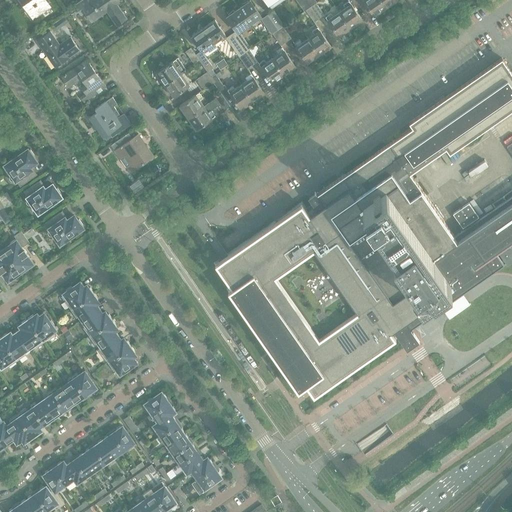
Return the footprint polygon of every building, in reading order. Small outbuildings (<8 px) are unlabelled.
[(50,7),(45,0),(21,0),(34,18),(50,7)] [(80,0),(74,5),(81,15),(85,12),(90,20),(106,9),(117,25),(127,18),(117,4),(120,2),(118,0),(80,0)] [(238,8),(250,25),(261,17),(250,0),(238,8)] [(274,2),(276,0),(264,0),(270,8),(275,4),(274,2)] [(305,10),(310,7),(305,0),(296,0),(304,11),(305,10)] [(338,11),(350,28),(362,20),(348,0),(343,4),(342,2),(335,7),(338,11)] [(362,0),(374,16),(386,8),(380,0),(362,0)] [(311,7),(319,18),(324,15),(316,3),(311,7)] [(314,22),(319,18),(311,7),(310,7),(305,10),(314,22)] [(238,33),(250,25),(238,8),(226,16),(238,33)] [(277,30),(282,26),(283,26),(273,11),(267,15),(277,30)] [(338,36),(350,28),(338,11),(332,16),(330,13),(325,16),(338,36)] [(272,34),(277,30),(267,15),(261,19),(271,34),(272,34)] [(226,38),(227,38),(225,35),(215,20),(203,28),(215,46),(226,38)] [(277,30),(285,42),(291,38),(282,26),(277,30)] [(307,38),(319,54),(331,46),(317,27),(311,30),(313,33),(307,38)] [(204,53),(215,46),(203,28),(191,36),(201,50),(196,54),(199,60),(207,71),(208,72),(211,76),(215,74),(211,69),(213,68),(204,56),(204,53)] [(280,45),(285,42),(277,30),(272,34),(280,45)] [(69,58),(80,51),(71,38),(60,45),(51,31),(37,41),(56,68),(70,58),(69,58)] [(234,38),(232,34),(227,38),(226,38),(239,56),(239,57),(244,53),(245,53),(234,38)] [(245,53),(249,50),(251,48),(241,34),(234,38),(245,53)] [(307,63),(319,54),(307,38),(301,42),(299,39),(293,43),(307,63)] [(272,58),(284,74),(295,66),(282,47),(276,51),(278,54),(272,58)] [(199,60),(196,54),(191,48),(186,52),(194,63),(199,60)] [(244,53),(252,65),(257,62),(249,50),(245,53),(244,53)] [(247,69),(252,65),(244,53),(239,57),(247,69)] [(186,69),(178,57),(156,72),(164,84),(181,73),(186,69)] [(272,83),(284,74),(272,58),(266,62),(264,59),(258,63),(272,83)] [(316,195),(324,206),(310,216),(302,205),(225,259),(215,266),(231,289),(228,291),(299,392),(305,387),(312,398),(395,341),(389,333),(405,321),(419,341),(421,339),(414,329),(436,313),(483,284),(496,275),(493,271),(511,258),(511,141),(507,145),(511,152),(511,196),(474,224),(472,221),(479,217),(469,202),(453,214),(463,228),(469,223),(471,226),(455,237),(410,174),(446,148),(450,154),(511,109),(511,76),(499,59),(409,123),(412,127),(316,195)] [(84,102),(106,87),(87,61),(63,77),(69,86),(81,78),(86,84),(82,87),(86,94),(81,97),(84,102)] [(211,76),(208,72),(207,71),(194,81),(198,85),(209,77),(211,76)] [(181,73),(164,84),(173,96),(192,83),(188,77),(185,79),(181,73)] [(241,84),(253,101),(264,93),(251,73),(245,77),(247,80),(241,84)] [(218,78),(215,74),(211,76),(209,77),(213,83),(218,89),(222,94),(225,99),(231,95),(241,109),(253,101),(241,84),(235,88),(233,85),(226,90),(218,79),(218,78)] [(201,91),(213,83),(209,77),(198,85),(201,91)] [(188,117),(204,106),(200,100),(203,98),(199,92),(180,106),(188,117)] [(230,105),(225,99),(222,94),(217,97),(204,106),(188,117),(196,129),(215,116),(214,114),(223,107),(225,109),(230,105)] [(113,137),(132,124),(124,113),(120,115),(114,106),(117,103),(113,97),(96,109),(97,111),(90,117),(104,137),(110,133),(113,137)] [(132,172),(154,157),(138,134),(132,138),(129,133),(112,145),(115,150),(115,151),(121,159),(128,154),(133,162),(128,165),(132,172)] [(16,181),(20,187),(34,177),(30,171),(31,170),(29,167),(37,162),(34,157),(35,156),(30,149),(29,150),(28,149),(13,160),(12,158),(5,163),(6,164),(5,165),(11,174),(10,174),(9,176),(9,177),(9,178),(10,180),(11,181),(12,181),(13,181),(15,181),(16,181)] [(24,192),(28,197),(27,198),(26,200),(26,201),(26,202),(27,203),(28,204),(29,205),(30,205),(31,205),(33,205),(38,213),(40,212),(41,213),(48,209),(47,207),(61,197),(60,196),(62,195),(57,188),(56,189),(53,184),(45,190),(43,187),(42,188),(38,182),(24,192)] [(0,200),(2,203),(10,197),(7,192),(0,196),(0,200)] [(2,203),(4,206),(6,208),(14,202),(10,197),(2,203)] [(68,238),(83,228),(82,227),(84,226),(79,219),(77,220),(74,215),(67,221),(65,218),(63,219),(59,213),(45,222),(49,228),(48,229),(48,231),(47,232),(48,233),(48,234),(49,235),(50,236),(52,236),(53,236),(54,236),(60,244),(61,243),(62,244),(69,240),(68,238)] [(23,234),(27,239),(35,233),(32,228),(23,234)] [(27,239),(23,234),(21,231),(20,232),(15,235),(14,236),(16,238),(10,243),(11,244),(4,249),(21,273),(29,268),(28,267),(32,263),(28,257),(30,256),(23,247),(30,242),(27,239)] [(14,278),(21,273),(4,249),(0,252),(0,271),(2,275),(4,274),(8,280),(13,277),(14,278)] [(71,309),(94,293),(90,287),(89,288),(87,285),(85,286),(82,281),(73,288),(71,286),(65,291),(66,292),(64,293),(68,299),(65,301),(71,309)] [(83,320),(100,308),(97,303),(99,302),(97,299),(98,298),(94,293),(71,309),(77,318),(80,316),(83,320)] [(463,297),(442,311),(448,319),(469,304),(463,297)] [(89,336),(113,319),(109,314),(107,315),(105,312),(104,313),(100,308),(83,320),(86,325),(83,327),(89,336)] [(27,318),(44,342),(52,336),(50,333),(55,329),(54,328),(56,327),(51,320),(49,321),(43,312),(38,315),(37,314),(34,316),(33,314),(27,318)] [(35,348),(44,342),(27,318),(22,322),(23,324),(20,326),(21,327),(16,331),(28,348),(33,345),(35,348)] [(101,347),(119,335),(116,330),(117,329),(115,326),(117,325),(113,319),(89,336),(95,344),(98,342),(101,347)] [(73,337),(69,330),(64,334),(69,340),(73,337)] [(24,352),(28,348),(16,331),(11,334),(10,333),(8,334),(7,333),(1,337),(17,360),(26,355),(24,352)] [(108,362),(131,346),(127,340),(126,341),(124,338),(122,339),(119,335),(101,347),(105,352),(102,354),(108,362)] [(9,366),(17,360),(1,337),(0,337),(0,364),(2,367),(7,363),(9,366)] [(131,346),(108,362),(114,371),(117,369),(120,374),(122,373),(123,374),(130,369),(129,368),(138,361),(134,356),(136,355),(134,352),(135,351),(131,346)] [(72,376),(85,395),(89,392),(91,393),(94,391),(95,388),(96,387),(85,371),(78,376),(76,373),(72,376)] [(82,397),(85,395),(72,376),(68,379),(70,382),(64,386),(75,402),(76,401),(78,402),(81,400),(82,397)] [(74,402),(75,402),(64,386),(58,390),(56,387),(51,390),(65,409),(68,407),(71,407),(74,405),(74,402)] [(61,412),(65,409),(51,390),(47,393),(49,396),(43,400),(54,416),(55,416),(58,416),(61,414),(61,412)] [(152,413),(168,402),(166,399),(167,396),(165,393),(162,393),(162,392),(153,398),(151,398),(148,400),(147,402),(145,403),(152,413)] [(53,417),(54,416),(43,400),(37,405),(35,402),(31,405),(45,425),(44,423),(48,421),(50,422),(53,419),(53,417)] [(154,426),(175,411),(175,408),(173,405),(170,405),(168,402),(152,413),(159,422),(154,425),(154,426)] [(40,428),(45,425),(31,405),(30,405),(32,408),(28,411),(26,408),(17,414),(34,437),(39,433),(38,432),(41,430),(40,428)] [(161,435),(177,424),(175,421),(175,418),(172,413),(175,411),(154,426),(161,435)] [(28,441),(34,437),(17,414),(9,420),(11,423),(7,426),(4,421),(3,422),(18,444),(23,440),(24,442),(27,440),(28,441)] [(130,429),(135,425),(129,415),(124,419),(130,429)] [(18,444),(3,422),(0,423),(0,439),(4,445),(8,442),(11,443),(15,440),(18,444)] [(167,444),(184,433),(183,433),(184,430),(182,427),(179,427),(177,424),(161,435),(167,444)] [(113,433),(124,449),(134,442),(123,426),(122,427),(119,426),(116,428),(116,431),(113,433)] [(115,456),(124,449),(113,433),(110,435),(107,435),(104,437),(104,439),(104,440),(115,456)] [(174,454),(190,442),(188,439),(188,437),(186,434),(184,433),(167,444),(174,454)] [(115,456),(104,440),(103,440),(101,439),(98,441),(97,444),(94,446),(105,462),(115,456)] [(181,463),(197,452),(194,449),(195,446),(193,443),(190,443),(190,442),(174,454),(181,463)] [(96,469),(105,462),(94,446),(91,448),(89,448),(86,450),(85,452),(85,453),(96,469)] [(96,469),(85,453),(82,452),(79,455),(79,457),(76,459),(87,475),(96,469)] [(187,472),(208,458),(207,458),(205,460),(201,455),(199,455),(197,452),(181,463),(187,472)] [(198,478),(214,467),(212,464),(212,462),(210,459),(208,458),(187,472),(192,469),(198,478)] [(77,482),(87,475),(76,459),(72,461),(70,461),(65,464),(63,461),(77,482)] [(57,466),(54,468),(65,484),(68,488),(77,482),(63,461),(63,462),(60,461),(57,463),(57,466)] [(214,467),(198,478),(205,488),(206,487),(209,487),(212,485),(212,483),(221,477),(220,476),(221,474),(219,471),(216,470),(214,467)] [(56,490),(65,484),(54,468),(51,470),(48,469),(45,472),(45,474),(44,474),(51,485),(52,485),(56,490)] [(172,469),(166,473),(170,479),(176,475),(172,469)] [(136,480),(143,476),(140,472),(134,476),(136,480)] [(114,487),(120,483),(117,479),(111,483),(114,487)] [(65,503),(56,490),(52,485),(51,485),(47,488),(46,487),(45,487),(43,486),(40,489),(39,491),(36,494),(47,509),(57,503),(59,506),(65,503)] [(118,493),(124,489),(122,485),(115,489),(118,493)] [(155,493),(166,509),(169,507),(171,507),(174,505),(175,502),(176,502),(164,486),(155,493)] [(183,503),(188,500),(181,490),(176,494),(183,503)] [(95,500),(101,496),(99,492),(92,496),(95,500)] [(162,511),(163,511),(166,509),(155,493),(145,499),(154,511),(162,511)] [(35,511),(43,511),(47,509),(36,494),(33,495),(31,495),(28,497),(27,499),(27,500),(26,500),(35,511)] [(154,511),(145,499),(136,506),(140,511),(154,511)] [(35,511),(26,500),(24,500),(21,502),(21,504),(18,506),(21,511),(35,511)]
